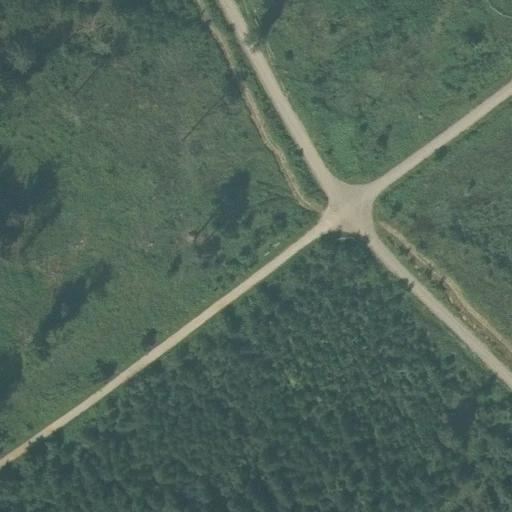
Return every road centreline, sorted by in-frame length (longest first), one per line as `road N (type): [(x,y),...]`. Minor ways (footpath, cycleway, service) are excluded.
road 1 (track): [(0,469),(348,210)]
road 2 (track): [(348,210),(321,181),(219,0)]
road 3 (track): [(511,383),(374,248),(348,210)]
road 4 (track): [(348,210),(511,89)]
